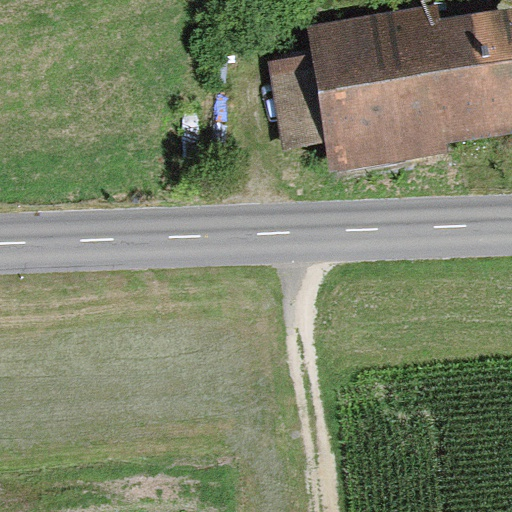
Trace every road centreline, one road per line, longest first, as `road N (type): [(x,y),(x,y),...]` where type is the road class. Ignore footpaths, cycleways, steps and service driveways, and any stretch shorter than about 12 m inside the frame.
road 1 (secondary): [(511,224),(0,243)]
road 2 (track): [(325,511),(284,232)]
